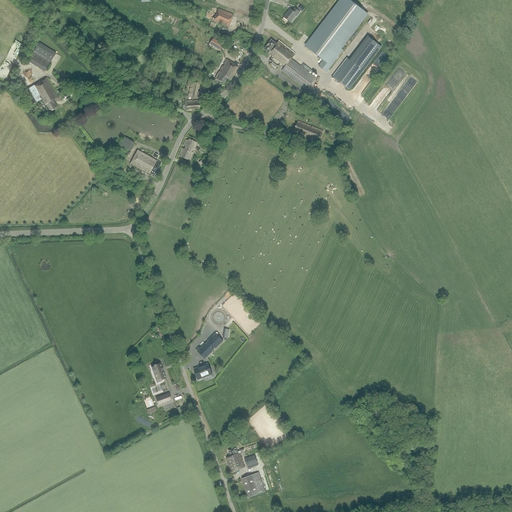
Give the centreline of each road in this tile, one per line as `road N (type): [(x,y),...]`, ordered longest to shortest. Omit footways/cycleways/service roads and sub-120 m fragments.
road 1 (unclassified): [(232,511),(131,227)]
road 2 (tertiary): [(131,227),(183,132),(236,78),(266,0)]
road 3 (track): [(439,0),(362,106),(347,150),(331,152)]
road 4 (tertiary): [(0,234),(131,227)]
